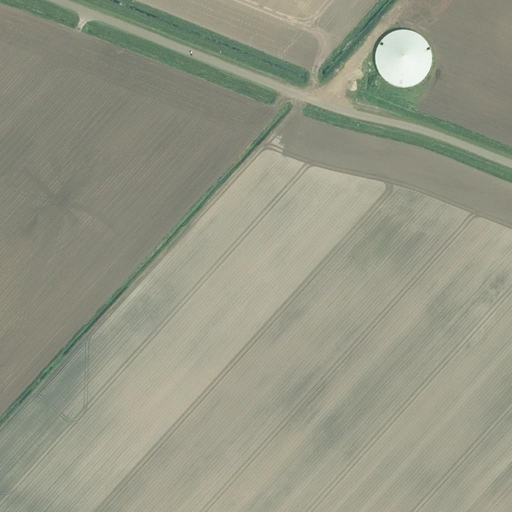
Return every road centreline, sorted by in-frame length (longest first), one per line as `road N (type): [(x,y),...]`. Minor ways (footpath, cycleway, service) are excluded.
road 1 (unclassified): [(511,165),(440,136),(334,109),(49,0)]
road 2 (unknown): [(399,0),(307,98)]
